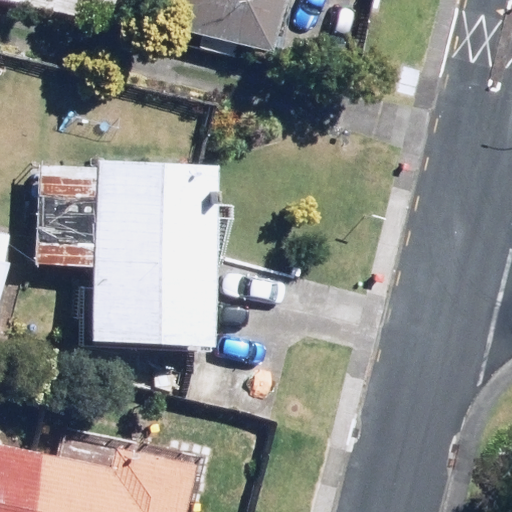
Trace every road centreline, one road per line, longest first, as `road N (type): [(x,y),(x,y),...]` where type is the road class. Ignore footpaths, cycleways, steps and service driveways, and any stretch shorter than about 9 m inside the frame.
road 1 (residential): [(393,511),(462,244)]
road 2 (residential): [(462,244),(511,20)]
